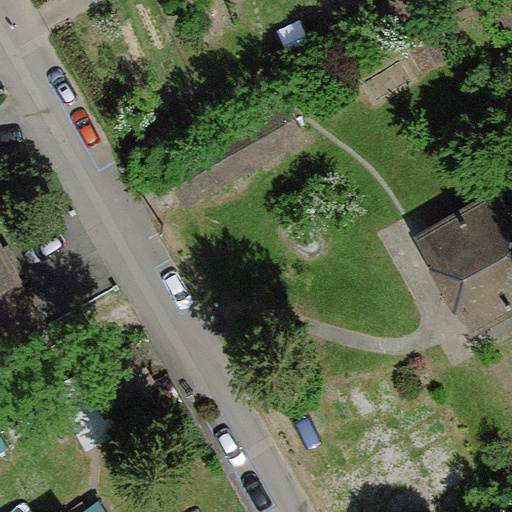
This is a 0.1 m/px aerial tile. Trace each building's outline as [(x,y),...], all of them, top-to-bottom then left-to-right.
[(511,0),(499,0),(511,26),(511,0)] [(452,51),(437,23),(404,41),(419,69),(452,51)] [(283,103),(172,167),(188,199),(301,137),(283,103)] [(511,223),(498,198),(426,238),(473,323),(511,301),(511,223)] [(0,254),(0,285),(13,278),(0,254)] [(0,356),(43,330),(13,278),(0,285),(0,356)] [(59,391),(89,446),(161,406),(131,351),(59,391)]
